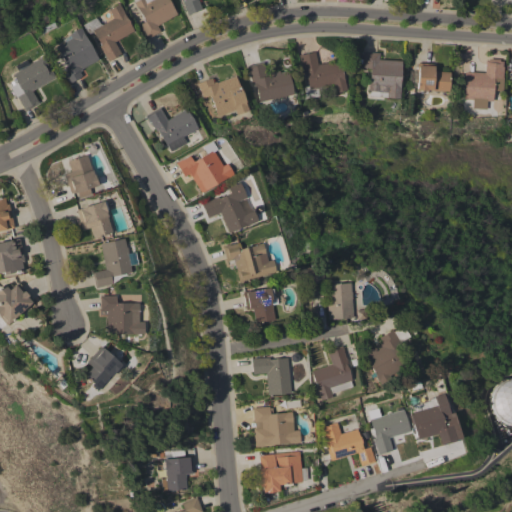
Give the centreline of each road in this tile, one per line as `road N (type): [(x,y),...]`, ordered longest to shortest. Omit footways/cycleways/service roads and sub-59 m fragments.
road 1 (residential): [(0,158),(195,48),(243,31),(292,21),(511,30)]
road 2 (residential): [(232,511),(213,301),(190,235),(107,101)]
road 3 (residential): [(217,354),(395,322)]
road 4 (residential): [(71,325),(42,209),(18,154)]
road 5 (residential): [(289,511),(420,465)]
